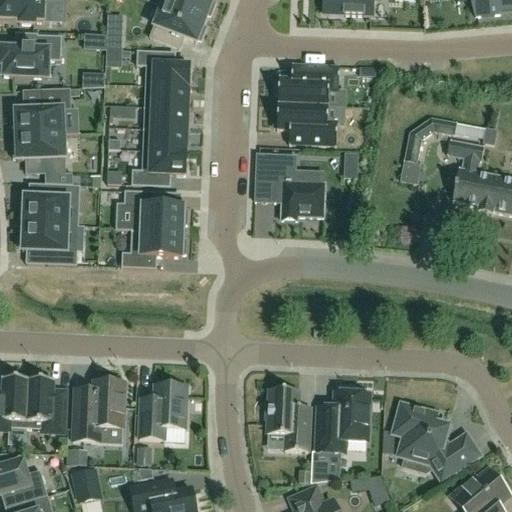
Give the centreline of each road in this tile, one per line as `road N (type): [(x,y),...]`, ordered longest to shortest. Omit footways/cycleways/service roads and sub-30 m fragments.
road 1 (residential): [(223,351),(455,362),(478,378),(511,438)]
road 2 (unclassified): [(511,297),(370,272),(237,272)]
road 3 (residential): [(241,38),(273,48),(373,52),(511,44)]
road 4 (residential): [(237,272),(221,229),(229,78),(241,38)]
road 5 (residential): [(0,344),(223,351)]
road 6 (residential): [(245,511),(225,413),(223,351)]
